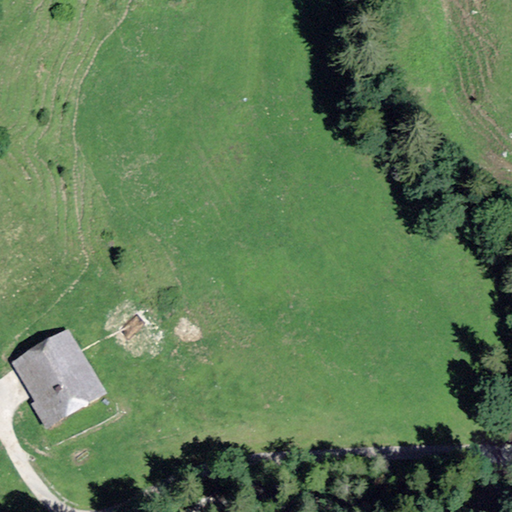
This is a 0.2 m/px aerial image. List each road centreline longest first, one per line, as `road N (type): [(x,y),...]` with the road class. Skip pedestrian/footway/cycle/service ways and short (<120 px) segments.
road 1 (track): [(511,453),(305,448),(138,511)]
road 2 (track): [(69,511),(41,495),(0,415)]
